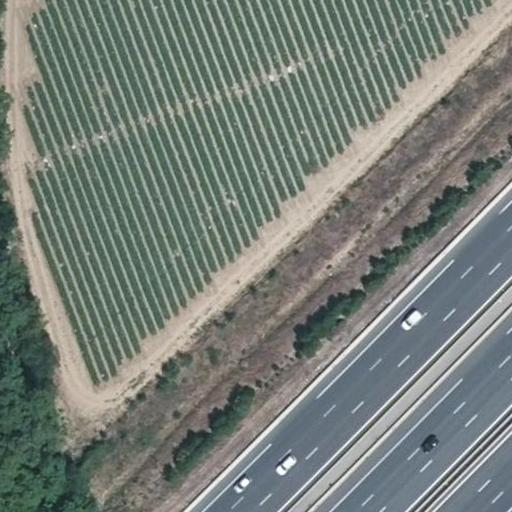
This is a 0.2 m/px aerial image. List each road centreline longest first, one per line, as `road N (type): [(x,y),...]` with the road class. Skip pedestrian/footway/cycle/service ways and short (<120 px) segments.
road 1 (track): [(105,497),(242,350),(511,93)]
road 2 (motorway): [(511,239),(239,511)]
road 3 (motorway): [(511,362),(364,511)]
